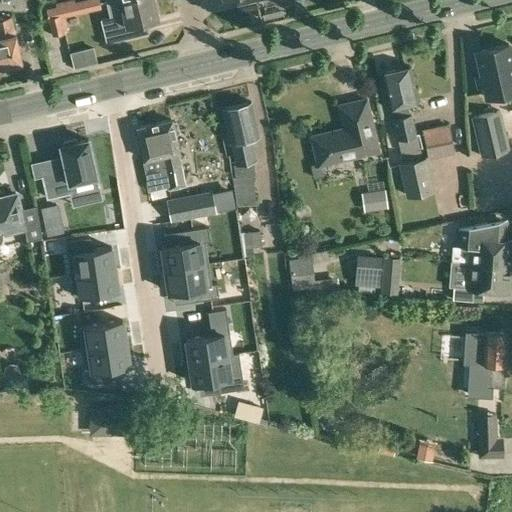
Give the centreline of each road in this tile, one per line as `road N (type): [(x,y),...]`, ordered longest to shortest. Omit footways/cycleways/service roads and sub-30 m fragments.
road 1 (tertiary): [(203,67),(484,0)]
road 2 (residential): [(110,89),(156,365)]
